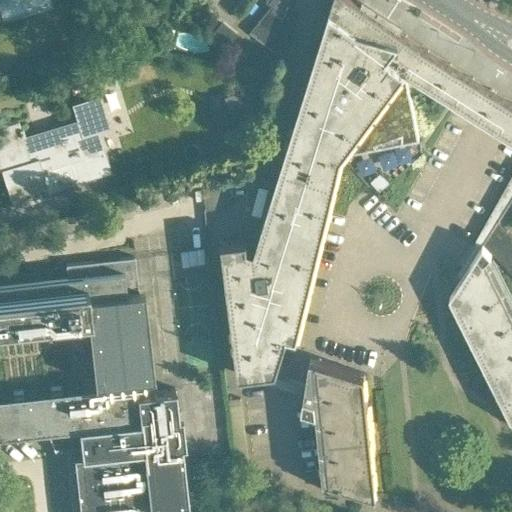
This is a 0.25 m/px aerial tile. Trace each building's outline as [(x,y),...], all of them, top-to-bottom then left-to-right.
[(297,335),(342,155),(419,139),(410,95),(405,93),(405,70),(511,137),(511,100),(423,45),(357,0),(332,0),(255,248),(248,246),(247,238),(222,241),(239,374),(264,371),(274,369),(277,369),(288,333),(297,335)] [(283,19),(264,44),(282,58),(289,24),(293,0),(268,0),(272,5),(269,8),(283,19)] [(256,84),(229,92),(239,125),(266,117),(256,84)] [(19,120),(0,125),(0,163),(12,205),(51,194),(50,189),(111,170),(99,130),(111,126),(101,93),(72,102),(77,118),(23,135),(19,120)] [(157,197),(183,189),(178,172),(151,179),(157,197)] [(511,297),(490,253),(492,251),(493,250),(490,247),(485,242),(499,222),(499,220),(511,199),(511,174),(456,275),(460,278),(450,295),(452,298),(511,417),(511,297)] [(490,247),(507,231),(499,222),(485,242),(490,247)] [(498,256),(511,242),(511,235),(507,231),(490,247),(493,250),(498,256)] [(506,265),(511,259),(511,242),(498,256),(506,265)] [(208,275),(204,247),(179,250),(181,266),(188,265),(189,272),(196,272),(197,276),(208,275)] [(183,427),(183,426),(181,425),(180,425),(178,424),(174,388),(148,390),(147,378),(147,376),(134,257),(66,264),(67,276),(0,283),(0,435),(77,427),(80,455),(73,456),(77,490),(75,491),(74,491),(73,492),(73,493),(72,495),(73,496),(73,497),(73,498),(74,499),(75,500),(77,500),(78,500),(79,511),(149,511),(149,506),(187,501),(180,435),(181,435),(181,434),(182,434),(183,433),(184,432),(184,431),(184,430),(184,429),(184,427),(183,427)] [(275,375),(274,369),(264,371),(266,384),(306,396),(305,407),(319,411),(327,479),(381,495),(367,373),(312,357),(308,385),(275,375)]
